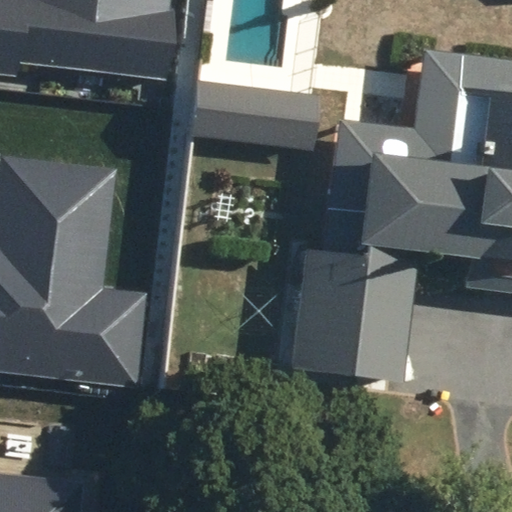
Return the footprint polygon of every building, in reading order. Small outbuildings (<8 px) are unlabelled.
[(0,0),(0,73),(13,75),(15,60),(165,78),(174,0),(0,0)] [(511,61),(406,51),(399,130),(323,122),(310,257),(287,255),(276,370),(390,381),(402,252),(451,257),(448,288),(511,293),(511,61)] [(306,95),(182,85),(178,141),(301,151),(306,95)] [(0,371),(141,387),(152,289),(106,284),(119,169),(1,155),(0,166),(0,371)] [(0,511),(76,511),(80,482),(0,472),(0,511)]
